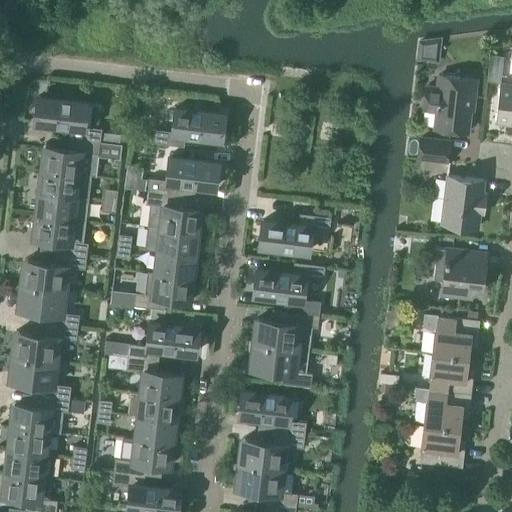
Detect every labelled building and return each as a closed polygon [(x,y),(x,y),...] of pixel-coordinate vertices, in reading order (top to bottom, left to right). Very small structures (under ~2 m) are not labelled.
[(489,55),(488,68),(501,69),(502,56),(489,55)] [(467,131),(471,97),(474,97),(475,79),(458,78),(459,76),(441,74),(440,76),(438,75),(437,87),(427,86),(424,109),(436,110),(434,127),(467,131)] [(511,84),(499,83),(495,122),(511,124),(511,84)] [(42,97),(38,96),(35,121),(39,122),(75,126),(73,137),(100,141),(102,128),(84,126),(87,102),(42,97)] [(220,113),(220,112),(175,107),(172,131),(155,129),(153,142),(180,145),(181,134),(217,138),(221,138),(224,113),(220,113)] [(99,153),(100,141),(73,137),(72,149),(45,145),(42,169),(90,174),(93,153),(99,153)] [(446,160),(449,140),(421,137),(418,157),(446,160)] [(147,190),(174,193),(175,182),(211,186),(215,187),(218,162),(214,161),(169,156),(167,179),(149,177),(147,190)] [(87,197),(90,174),(42,169),(41,174),(42,174),(41,182),(44,182),(43,192),(87,197)] [(481,201),(483,180),(447,175),(441,223),(477,227),(479,212),(483,212),(484,201),(481,201)] [(116,201),(118,189),(105,188),(103,199),(116,201)] [(173,205),(174,193),(147,190),(146,203),(152,204),(149,225),(197,231),(200,208),(173,205)] [(85,220),(87,197),(43,192),(42,201),(38,201),(38,208),(37,208),(37,214),(85,220)] [(115,212),(116,201),(103,199),(102,210),(115,212)] [(329,229),(330,216),(304,213),(302,224),(267,220),(262,220),(259,245),(264,245),(264,246),(308,251),(311,227),(329,229)] [(82,241),(85,220),(37,214),(34,237),(61,241),(60,252),(86,255),(88,242),(82,241)] [(196,237),(197,231),(149,225),(146,248),(158,250),(158,249),(191,253),(192,244),(195,244),(196,237)] [(130,246),(132,235),(119,233),(117,244),(130,246)] [(129,257),(130,246),(117,244),(116,256),(129,257)] [(466,262),(468,250),(446,247),(446,249),(437,247),(433,279),(442,280),(441,294),(471,298),(472,289),(481,290),(485,264),(466,262)] [(190,263),(191,253),(158,249),(158,250),(156,272),(155,272),(192,276),(192,271),(193,264),(190,263)] [(85,268),(86,255),(60,252),(58,263),(29,259),(29,260),(25,259),(24,266),(22,283),(64,289),(67,266),(85,268)] [(323,278),(325,265),(298,262),(297,273),(261,269),(257,269),(254,293),(258,294),(302,299),(305,276),(323,278)] [(155,272),(156,272),(147,271),(144,293),(135,292),(133,305),(160,308),(161,297),(189,300),(192,276),(155,272)] [(62,311),(64,289),(22,283),(19,301),(20,301),(19,308),(23,308),(23,309),(53,312),(51,323),(78,326),(79,314),(62,311)] [(317,327),(319,314),(292,310),(291,322),(261,318),(257,318),(256,325),(254,342),(309,349),(311,326),(317,327)] [(476,339),(478,320),(424,314),(423,321),(424,323),(424,325),(425,326),(427,327),(428,328),(429,329),(434,329),(432,352),(468,356),(470,339),(476,339)] [(127,355),(154,359),(155,348),(191,352),(195,352),(198,327),(194,327),(194,326),(150,321),(147,345),(129,343),(127,355)] [(76,339),(78,326),(51,323),(50,334),(20,331),(16,330),(15,338),(15,337),(13,355),(56,360),(59,337),(76,339)] [(306,372),(309,349),(254,342),(252,360),(251,367),(255,367),(285,371),(283,382),(310,385),(312,372),(306,372)] [(466,374),(468,356),(432,352),(429,376),(430,376),(429,387),(429,388),(469,392),(472,374),(466,374)] [(53,383),(56,360),(13,355),(11,372),(10,379),(14,380),(44,383),(43,395),(69,398),(71,385),(53,383)] [(153,370),(154,359),(127,355),(126,368),(144,371),(141,392),(177,397),(180,373),(153,370)] [(429,388),(429,387),(416,386),(415,393),(415,396),(416,397),(417,399),(419,400),(426,401),(423,423),(459,427),(461,410),(467,411),(469,392),(429,388)] [(278,431),(304,434),(306,421),(288,419),(291,395),(246,390),(242,390),(239,414),(243,415),(279,420),(278,431)] [(175,409),(176,402),(177,402),(177,397),(141,392),(131,391),(128,414),(138,415),(171,419),(172,409),(175,409)] [(68,411),(69,398),(43,395),(41,406),(14,402),(11,426),(47,430),(47,431),(59,432),(62,410),(68,411)] [(111,411),(112,400),(99,399),(97,410),(111,411)] [(109,423),(111,411),(97,410),(96,421),(109,423)] [(170,428),(171,419),(138,415),(136,437),(172,442),(172,436),(173,429),(170,428)] [(457,445),(459,427),(423,423),(420,447),(422,447),(420,460),(461,465),(463,446),(457,445)] [(45,453),(47,431),(47,430),(11,426),(11,432),(10,439),(13,439),(12,449),(45,453)] [(303,447),(304,434),(278,431),(276,442),(247,438),(243,438),(242,445),(241,445),(239,462),(282,467),(285,445),(303,447)] [(136,437),(136,438),(123,436),(120,458),(115,457),(114,470),(140,473),(142,462),(169,465),(172,442),(136,437)] [(86,458),(87,447),(74,445),(72,456),(86,458)] [(55,454),(45,453),(12,449),(11,459),(8,458),(7,466),(6,465),(6,471),(52,477),(55,454)] [(84,469),(86,458),(72,456),(71,467),(84,469)] [(282,468),(282,467),(239,462),(237,480),(237,487),(241,487),(270,491),(269,502),(296,505),(297,492),(291,492),(293,469),(282,468)] [(139,484),(140,473),(114,470),(112,483),(130,485),(127,508),(156,511),(176,511),(179,489),(175,489),(175,488),(139,484)] [(50,498),(52,477),(6,471),(3,495),(30,498),(29,509),(54,511),(55,511),(57,499),(50,498)] [(294,511),(296,505),(269,502),(267,511),(257,511),(238,510),(234,509),(233,511),(294,511)]
